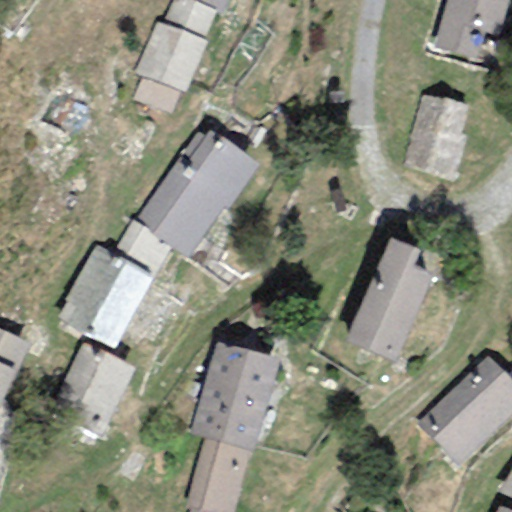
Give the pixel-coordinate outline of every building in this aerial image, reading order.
[(218,14),(224,0),(177,0),(177,1),(172,0),(166,0),(158,24),(151,21),(130,74),(139,78),(130,100),(167,115),(212,11),(218,14)] [(444,0),(431,44),(450,59),(483,63),(499,0),(444,0)] [(452,188),(466,109),(417,90),(403,169),(452,188)] [(217,201),(223,205),(249,168),(193,130),(130,221),(126,218),(106,259),(93,251),(68,298),(76,303),(66,321),(106,343),(163,241),(182,253),(217,201)] [(424,254),(377,237),(341,337),(388,354),(424,254)] [(264,364),(209,337),(188,427),(243,455),(264,364)] [(0,386),(18,348),(0,338),(0,386)] [(44,413),(97,439),(130,370),(78,343),(44,413)] [(511,406),(511,395),(478,357),(410,417),(447,471),(511,406)] [(179,503),(196,511),(225,511),(238,460),(195,437),(179,503)] [(511,457),(492,491),(511,506),(511,457)]
